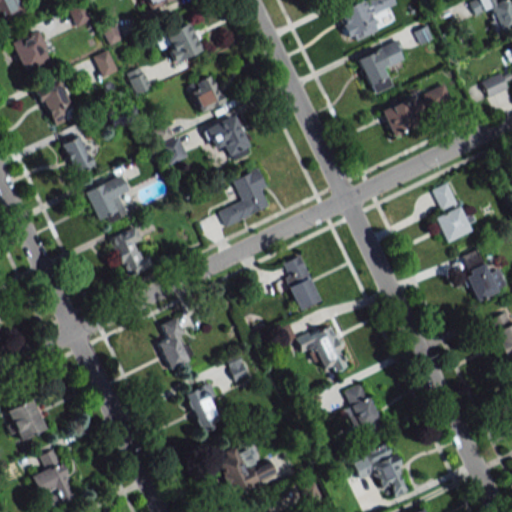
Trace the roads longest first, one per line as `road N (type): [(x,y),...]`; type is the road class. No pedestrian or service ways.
road 1 (residential): [(0,366),(511,117)]
road 2 (residential): [(495,511),(247,0)]
road 3 (residential): [(158,511),(0,185)]
